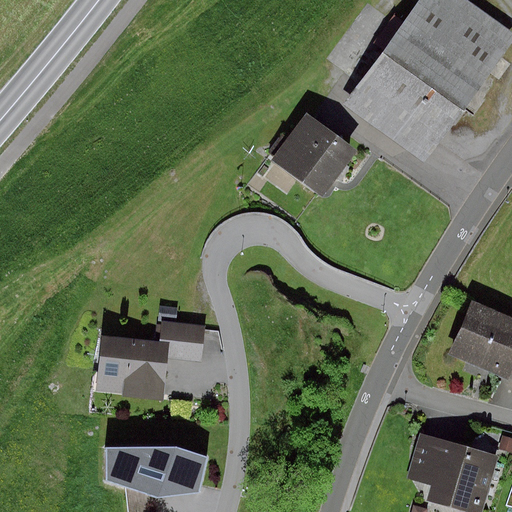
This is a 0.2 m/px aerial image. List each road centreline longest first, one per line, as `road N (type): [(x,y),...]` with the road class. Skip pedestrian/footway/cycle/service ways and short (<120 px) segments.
road 1 (residential): [(511,169),(430,295),(341,511)]
road 2 (secondary): [(0,120),(99,0)]
